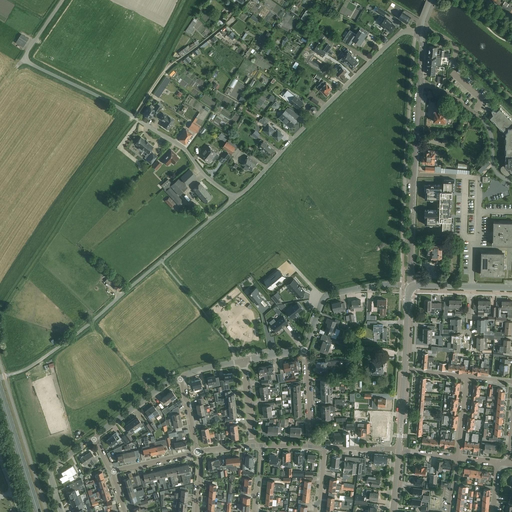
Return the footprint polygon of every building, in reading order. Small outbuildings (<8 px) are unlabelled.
[(383,16),(386,12),(378,7),(376,11),(383,16)] [(301,18),(304,20),(310,10),(308,9),(307,11),(306,10),(301,18)] [(401,15),(399,18),(407,23),(408,22),(409,21),(409,20),(411,17),(406,14),(406,13),(403,12),(403,13),(402,12),(400,14),(401,15)] [(386,17),(380,24),(384,27),(385,28),(390,32),(391,30),(392,30),(393,29),(393,28),(395,26),(391,23),(390,21),(386,17)] [(194,18),(185,31),(190,35),(195,28),(193,27),(198,20),(194,18)] [(359,30),(356,35),(353,32),(346,42),(350,45),(353,41),(360,45),(364,38),(367,35),(362,32),(364,29),(361,28),(360,30),(359,30)] [(237,35),(232,31),(228,35),(233,39),(237,35)] [(314,51),(323,57),(326,52),(320,47),(322,44),(321,44),(326,36),(322,33),(318,39),(320,41),(319,43),(314,51)] [(20,35),(17,40),(16,42),(23,47),(28,39),(21,34),(20,35)] [(261,34),(258,38),(265,43),(268,39),(261,34)] [(324,50),(329,44),(325,41),(321,47),(324,50)] [(430,46),(429,56),(436,56),(444,57),(444,50),(440,50),(439,54),(437,54),(437,47),(430,46)] [(187,47),(178,53),(181,56),(189,50),(188,48),(187,47)] [(252,54),(255,50),(250,47),(245,54),(248,57),(251,53),(252,54)] [(345,52),(344,54),(355,65),(359,62),(351,54),(352,54),(348,49),(345,52)] [(341,55),(342,57),(340,59),(343,62),(344,61),(352,69),(355,65),(344,54),(343,53),(341,55)] [(428,60),(428,65),(436,65),(436,56),(429,56),(428,59),(429,59),(429,60),(428,60)] [(337,79),(339,77),(342,79),(345,76),(344,74),(346,72),(342,67),(341,67),(340,65),(338,67),(340,69),(334,75),(337,79)] [(427,72),(427,74),(435,75),(436,65),(428,65),(427,68),(428,69),(428,70),(427,69),(427,72)] [(154,95),(158,98),(171,80),(166,77),(154,95)] [(229,85),(233,88),(239,81),(235,78),(229,85)] [(326,83),(323,81),(317,87),(320,89),(326,96),(329,93),(328,92),(332,88),(326,83)] [(289,101),(297,108),(302,102),(294,95),(287,90),(284,94),(287,96),(285,98),(285,97),(285,98),(289,101)] [(275,109),(280,105),(277,101),(272,105),(275,109)] [(158,102),(157,104),(154,109),(148,106),(143,114),(150,119),(155,110),(158,112),(162,105),(158,102)] [(450,122),(450,115),(450,113),(450,112),(446,112),(443,111),(443,110),(442,110),(443,105),(435,105),(435,111),(434,111),(433,122),(446,123),(446,122),(449,122),(450,122)] [(285,111),(279,118),(290,128),(297,121),(291,115),(294,112),(288,108),(285,111)] [(506,162),(506,165),(505,165),(504,165),(503,165),(502,166),(501,166),(501,167),(501,168),(500,168),(500,169),(500,170),(501,170),(501,171),(501,172),(505,175),(509,175),(509,176),(511,172),(511,120),(510,118),(509,118),(506,115),(506,114),(502,110),(501,110),(500,109),(500,108),(497,112),(493,110),(491,111),(493,115),(490,118),(490,119),(492,120),(493,120),(496,123),(496,124),(499,128),(500,128),(503,131),(503,132),(505,133),(506,133),(506,135),(506,138),(506,143),(506,148),(506,149),(506,153),(506,154),(506,159),(506,160),(506,162)] [(168,116),(166,115),(163,113),(159,118),(163,121),(163,120),(164,121),(162,125),(168,130),(175,120),(168,116)] [(261,119),(259,122),(265,126),(269,120),(263,116),(262,119),(261,119)] [(192,123),(188,128),(196,133),(200,128),(192,123)] [(278,130),(276,131),(269,125),(263,131),(269,136),(271,134),(278,141),(284,135),(278,130)] [(185,144),(192,134),(186,130),(185,130),(179,138),(180,139),(179,140),(185,144)] [(258,132),(256,130),(252,135),(256,139),(260,134),(258,132)] [(148,142),(146,141),(146,140),(146,141),(141,137),(135,144),(139,147),(138,148),(143,152),(144,150),(148,153),(153,147),(148,143),(148,142)] [(266,143),(266,144),(263,141),(263,142),(261,140),(257,144),(259,146),(262,149),(260,151),(263,153),(265,151),(269,155),(273,149),(266,143)] [(232,154),(236,148),(227,141),(223,147),(232,154)] [(216,153),(217,152),(208,145),(200,156),(209,162),(211,159),(214,161),(218,155),(216,153)] [(167,166),(171,162),(173,164),(179,158),(174,154),(175,154),(171,150),(168,152),(169,153),(162,161),(167,166)] [(423,158),(423,163),(428,164),(429,164),(429,165),(434,165),(434,161),(437,162),(438,157),(435,157),(435,153),(437,154),(438,151),(428,150),(428,153),(424,153),(424,158),(423,158)] [(152,153),(148,157),(146,160),(151,164),(157,156),(152,153)] [(251,171),(257,163),(248,156),(242,164),(245,166),(243,169),(247,171),(248,169),(251,171)] [(156,170),(161,164),(157,161),(152,166),(156,170)] [(487,161),(478,170),(481,173),(490,163),(487,161)] [(187,185),(197,176),(189,168),(180,177),(187,185)] [(179,196),(188,188),(187,186),(179,178),(170,186),(179,196)] [(168,179),(161,185),(164,189),(171,183),(168,179)] [(425,213),(425,218),(426,218),(425,221),(428,221),(427,225),(440,225),(440,220),(443,220),(442,231),(453,231),(453,219),(451,219),(451,217),(451,216),(451,215),(450,215),(450,206),(451,206),(452,196),(452,195),(452,194),(452,192),(454,192),(455,180),(444,180),(444,190),(441,190),(441,185),(427,185),(427,188),(425,188),(425,192),(426,192),(426,196),(428,196),(428,200),(440,200),(440,202),(440,208),(440,210),(427,210),(427,213),(425,213)] [(212,197),(200,183),(193,189),(205,203),(212,197)] [(170,187),(165,192),(179,206),(184,202),(170,187)] [(171,208),(172,206),(175,204),(169,197),(165,201),(171,208)] [(511,222),(494,222),(493,241),(493,245),(511,245),(511,222)] [(442,258),(442,245),(442,239),(442,238),(436,238),(436,245),(434,245),(434,244),(429,244),(429,250),(429,258),(430,258),(430,257),(442,258)] [(481,275),(504,275),(504,252),(481,252),(481,275)] [(268,279),(266,281),(268,284),(272,288),(277,284),(281,281),(285,278),(279,270),(268,279)] [(105,281),(110,285),(113,281),(108,277),(105,281)] [(294,280),(288,285),(295,293),(298,297),(300,295),(304,291),(301,288),(299,285),(294,280)] [(118,283),(113,288),(118,292),(122,287),(118,283)] [(251,292),(248,294),(256,304),(263,299),(258,293),(257,294),(254,291),(252,292),(251,292)] [(274,294),(271,297),(277,304),(282,303),(274,294)] [(370,301),(370,302),(370,311),(374,311),(374,307),(378,307),(377,308),(381,308),(381,310),(380,315),(386,315),(386,311),(386,308),(386,300),(378,299),(378,303),(374,303),(374,301),(370,301)] [(354,307),(361,306),(361,300),(352,301),(352,305),(351,305),(351,311),(354,310),(354,307)] [(433,313),(435,314),(435,309),(441,309),(441,303),(437,303),(431,303),(431,300),(425,300),(425,310),(430,310),(430,312),(431,313),(432,313),(433,313)] [(496,307),(496,317),(500,317),(501,311),(508,311),(508,301),(502,301),(502,307),(496,307)] [(341,302),(332,303),(333,304),(332,304),(332,307),(333,307),(334,310),(334,312),(343,311),(343,310),(346,309),(344,303),(341,304),(341,302)] [(290,306),(285,310),(292,319),(297,315),(299,313),(303,310),(297,303),(293,306),(291,307),(290,306)] [(272,325),(271,325),(277,332),(283,327),(284,325),(288,322),(283,316),(276,322),(272,325)] [(502,327),(505,327),(511,328),(511,327),(511,321),(506,321),(506,317),(500,317),(496,317),(496,321),(503,321),(502,327)] [(335,319),(335,321),(327,318),(326,322),(328,323),(327,324),(333,326),(334,325),(338,326),(340,320),(335,319)] [(383,328),(383,325),(383,324),(377,324),(377,321),(367,321),(367,324),(374,324),(373,331),(383,331),(383,339),(387,339),(387,328),(383,328)] [(327,324),(325,332),(332,334),(334,334),(336,328),(337,329),(338,326),(334,325),(333,326),(327,324)] [(423,334),(424,334),(424,335),(431,335),(434,335),(434,331),(434,326),(428,325),(428,328),(424,328),(424,331),(423,331),(423,334)] [(484,331),(484,334),(494,335),(494,331),(490,331),(487,331),(487,325),(484,325),(478,325),(477,331),(484,331)] [(494,335),(504,336),(504,333),(511,334),(511,328),(505,327),(505,330),(501,330),(501,332),(494,331),(494,335)] [(322,342),(320,350),(328,353),(330,347),(331,344),(330,343),(331,339),(332,339),(332,340),(336,341),(337,339),(336,339),(331,337),(329,336),(322,334),(321,337),(320,341),(322,342)] [(477,343),(487,343),(487,338),(489,338),(489,339),(494,339),(494,335),(484,334),(484,337),(477,337),(477,343)] [(501,340),(500,345),(510,346),(511,340),(504,339),(504,336),(494,335),(494,339),(501,340)] [(442,347),(442,351),(453,352),(453,348),(460,348),(460,343),(451,342),(450,347),(447,347),(442,347)] [(477,349),(483,349),(483,354),(491,353),(491,349),(487,349),(487,346),(486,346),(487,343),(477,343),(477,349)] [(423,353),(422,360),(427,361),(431,361),(434,361),(441,362),(441,358),(434,357),(432,357),(432,358),(428,357),(428,354),(423,353)] [(317,369),(317,370),(320,370),(320,371),(321,372),(322,373),(323,373),(324,373),(325,372),(325,371),(325,370),(326,370),(325,366),(326,366),(340,365),(339,358),(333,359),(333,358),(325,359),(325,362),(317,363),(317,367),(316,367),(317,369)] [(460,365),(459,373),(462,373),(465,373),(467,373),(468,366),(468,360),(464,359),(464,363),(465,364),(465,366),(460,365)] [(508,365),(507,365),(508,359),(502,359),(501,364),(500,364),(499,374),(502,374),(502,375),(506,375),(506,374),(507,374),(508,365)] [(368,366),(369,366),(369,369),(372,369),(372,371),(374,371),(374,374),(381,374),(381,372),(383,372),(383,366),(384,366),(385,366),(386,362),(384,362),(384,361),(373,360),(373,361),(370,360),(370,364),(368,364),(368,366)] [(299,372),(298,369),(297,365),(296,361),(290,362),(291,370),(292,373),(292,376),(290,377),(291,381),(296,380),(295,376),(295,375),(295,373),(294,374),(294,373),(299,372)] [(273,365),(266,366),(267,374),(269,379),(272,379),(271,374),(275,373),(273,365)] [(259,368),(258,369),(258,370),(259,371),(260,372),(261,375),(264,375),(265,379),(268,379),(267,374),(266,366),(259,367),(259,368)] [(473,367),(470,367),(470,373),(472,374),(474,374),(478,375),(479,367),(473,367)] [(232,373),(223,374),(224,383),(233,382),(232,373)] [(220,385),(218,377),(215,378),(215,376),(207,378),(208,385),(212,384),(213,387),(220,385)] [(421,378),(420,385),(432,386),(433,383),(431,383),(431,382),(427,381),(427,382),(426,382),(426,379),(421,378)] [(202,389),(201,385),(200,379),(191,382),(193,388),(194,391),(202,389)] [(295,382),(289,382),(289,385),(290,385),(290,388),(291,391),(300,391),(300,384),(296,384),(296,382),(295,382)] [(450,391),(452,391),(452,392),(453,393),(453,396),(458,396),(458,394),(459,394),(459,388),(453,387),(446,387),(445,391),(450,392),(450,391)] [(200,397),(204,396),(208,395),(206,389),(203,390),(204,394),(200,395),(200,397)] [(472,395),(472,398),(475,398),(480,399),(480,395),(479,395),(480,391),(473,390),(472,395)] [(167,395),(171,400),(173,398),(174,399),(176,398),(172,391),(169,393),(167,394),(168,395),(167,395)] [(221,401),(234,400),(234,394),(230,394),(230,391),(224,392),(224,395),(227,395),(228,398),(221,398),(221,401)] [(171,400),(167,395),(161,399),(165,404),(168,402),(169,403),(171,401),(171,400)] [(448,398),(451,398),(451,404),(457,405),(458,399),(458,396),(453,396),(449,395),(448,398)] [(197,410),(207,409),(210,408),(210,405),(207,406),(206,405),(203,406),(203,404),(204,404),(203,398),(198,399),(199,404),(196,405),(197,410)] [(385,407),(386,399),(382,399),(382,398),(378,398),(378,399),(374,398),(374,402),(378,402),(377,406),(385,407)] [(478,407),(478,403),(481,403),(482,399),(475,398),(472,398),(472,401),(471,406),(478,407)] [(274,403),(265,404),(262,404),(263,406),(262,406),(263,412),(271,410),(271,407),(273,407),(272,405),(274,405),(274,403)] [(156,418),(160,415),(162,414),(156,406),(154,408),(153,405),(149,408),(154,415),(156,418)] [(478,407),(471,406),(470,412),(470,414),(475,415),(476,415),(476,413),(477,413),(477,411),(479,411),(479,412),(484,412),(484,408),(478,407)] [(172,419),(170,419),(170,422),(180,420),(179,414),(179,410),(178,407),(176,407),(172,410),(172,411),(170,412),(170,416),(172,415),(172,419)] [(154,415),(149,408),(145,411),(146,413),(144,415),(150,422),(152,421),(150,418),(154,415)] [(236,411),(226,413),(226,415),(229,415),(229,418),(225,418),(225,422),(232,421),(232,418),(236,417),(236,411)] [(445,415),(444,419),(457,421),(458,416),(456,416),(456,413),(452,412),(451,416),(449,416),(445,415)] [(467,417),(467,422),(481,424),(481,420),(477,419),(477,420),(474,420),(475,418),(475,415),(470,414),(470,417),(467,417)] [(205,415),(198,416),(200,422),(202,421),(203,424),(210,423),(209,419),(209,417),(206,418),(205,418),(205,415)] [(137,417),(134,419),(133,418),(130,420),(136,428),(139,425),(141,428),(145,425),(143,423),(142,423),(137,417)] [(273,426),(273,435),(278,435),(278,432),(280,432),(281,427),(285,427),(285,419),(281,419),(281,423),(278,423),(278,427),(273,426)] [(289,419),(285,419),(285,427),(288,427),(288,433),(290,433),(290,436),(295,436),(296,427),(291,427),(291,424),(288,423),(289,419)] [(448,424),(450,424),(450,426),(451,426),(451,429),(456,430),(457,427),(457,421),(444,419),(444,424),(448,424)] [(126,426),(128,429),(126,430),(128,433),(130,436),(134,432),(133,430),(136,428),(130,420),(127,423),(128,424),(126,426)] [(422,428),(425,428),(429,428),(429,425),(427,425),(427,424),(424,423),(424,424),(422,424),(423,421),(417,420),(417,427),(422,428)] [(148,423),(154,431),(157,428),(152,421),(149,424),(148,423)] [(387,422),(376,422),(376,431),(376,439),(388,439),(388,432),(387,432),(387,422)] [(466,428),(466,431),(472,431),(472,429),(473,429),(474,427),(476,427),(476,428),(480,428),(481,424),(467,422),(466,428)] [(154,431),(148,423),(145,425),(149,432),(150,432),(153,430),(154,431)] [(300,428),(296,427),(295,436),(300,436),(300,433),(303,433),(303,424),(301,424),(300,428)] [(226,433),(238,432),(237,425),(230,426),(230,431),(226,431),(226,433)] [(208,427),(201,429),(202,436),(214,433),(213,431),(209,432),(208,427)] [(493,435),(493,438),(498,439),(498,436),(500,436),(501,429),(495,429),(491,428),(491,431),(492,431),(492,432),(495,433),(494,435),(493,435)] [(423,438),(422,443),(430,444),(431,433),(430,432),(429,436),(427,435),(427,438),(423,437),(423,438)] [(106,441),(108,444),(109,446),(110,446),(117,441),(117,442),(121,439),(116,433),(110,437),(110,438),(106,441)] [(124,435),(129,441),(129,442),(133,440),(130,436),(128,433),(124,435)] [(202,436),(204,443),(211,441),(210,437),(217,436),(217,434),(216,433),(214,433),(202,436)] [(350,445),(350,434),(343,434),(343,433),(334,433),(334,434),(333,434),(334,444),(343,444),(343,445),(350,445)] [(182,434),(178,435),(179,439),(179,442),(181,448),(187,447),(185,441),(182,441),(182,438),(183,438),(182,434)] [(146,446),(142,447),(144,456),(151,455),(149,448),(150,448),(147,437),(144,437),(144,440),(143,442),(144,443),(145,444),(146,446)] [(165,438),(165,440),(155,442),(156,446),(156,447),(157,453),(164,452),(163,445),(166,444),(167,446),(171,445),(169,437),(165,438)] [(154,447),(150,448),(149,448),(151,455),(157,453),(156,447),(156,446),(155,442),(153,442),(154,447)] [(484,449),(484,451),(490,452),(491,444),(481,443),(481,448),(484,449)] [(130,449),(127,449),(129,459),(135,458),(135,455),(134,451),(131,452),(130,449)] [(81,458),(80,459),(85,465),(90,462),(92,465),(96,461),(94,458),(95,458),(90,452),(84,457),(83,456),(81,457),(81,458)] [(314,462),(315,462),(316,455),(308,454),(307,460),(311,460),(310,469),(313,469),(314,462)] [(375,454),(374,462),(387,463),(388,455),(375,454)] [(278,457),(275,457),(275,455),(270,455),(270,458),(269,463),(275,463),(274,467),(278,467),(280,467),(280,462),(278,462),(278,457)] [(338,471),(339,468),(339,467),(343,467),(344,461),(340,461),(340,458),(336,457),(336,456),(334,456),(334,457),(333,457),(332,467),(335,467),(335,471),(338,471)] [(246,457),(245,460),(243,460),(243,469),(245,469),(245,465),(249,465),(249,469),(252,469),(252,466),(253,466),(253,459),(252,459),(252,457),(246,457)] [(344,472),(366,474),(371,475),(372,468),(365,467),(366,459),(356,458),(352,457),(352,458),(345,457),(344,472)] [(234,470),(232,458),(226,459),(226,466),(227,468),(230,468),(230,471),(234,470)] [(214,460),(208,461),(209,468),(213,468),(213,471),(219,470),(219,472),(218,472),(219,477),(224,476),(223,471),(223,466),(220,466),(219,460),(214,461),(214,460)] [(438,469),(442,469),(442,468),(443,461),(436,460),(435,468),(434,474),(438,475),(438,469)] [(443,461),(442,468),(450,469),(451,462),(443,461),(444,461),(443,461)] [(415,471),(415,472),(415,474),(425,475),(425,472),(430,472),(431,463),(428,463),(427,468),(424,468),(420,467),(420,468),(416,468),(416,469),(415,469),(415,471)] [(189,469),(188,464),(183,466),(185,475),(186,483),(188,483),(190,483),(190,472),(191,472),(191,468),(189,469)] [(69,479),(68,477),(76,472),(72,466),(66,470),(65,471),(64,470),(61,472),(64,476),(60,478),(62,483),(69,479)] [(173,475),(171,468),(166,470),(167,476),(170,475),(171,481),(174,481),(173,475)] [(482,470),(481,481),(483,482),(484,482),(485,478),(488,478),(488,479),(491,479),(491,475),(489,474),(489,471),(482,470)] [(93,482),(104,479),(102,472),(95,474),(97,479),(92,480),(93,482)] [(144,477),(141,478),(143,486),(146,486),(145,483),(151,482),(149,473),(143,475),(144,477)] [(434,474),(430,474),(430,478),(429,485),(437,486),(438,475),(434,474)] [(132,477),(129,478),(123,480),(125,486),(134,483),(134,484),(140,482),(138,475),(132,477)] [(304,482),(304,487),(311,488),(311,481),(306,480),(306,478),(301,477),(301,479),(300,479),(300,481),(304,482)] [(367,482),(372,482),(371,485),(379,486),(380,480),(372,479),(372,478),(367,477),(367,482)] [(68,497),(69,497),(70,499),(78,496),(75,491),(79,489),(78,486),(83,484),(81,479),(75,482),(76,486),(69,489),(70,492),(67,493),(66,493),(68,497)] [(93,482),(89,483),(90,485),(94,484),(94,485),(98,483),(99,487),(106,485),(104,479),(93,482)] [(448,487),(449,482),(442,481),(440,489),(443,490),(444,486),(448,487)] [(141,484),(140,482),(134,484),(134,483),(125,486),(127,491),(133,489),(132,487),(141,484)] [(94,496),(108,491),(106,485),(99,487),(101,491),(96,492),(89,495),(90,497),(94,496)] [(244,485),(244,489),(241,489),(240,493),(246,494),(246,492),(250,492),(251,485),(244,485)] [(304,487),(299,486),(299,488),(304,489),(303,493),(303,494),(310,495),(311,488),(304,487)] [(177,493),(177,496),(187,497),(188,491),(186,490),(186,488),(180,487),(180,490),(181,490),(181,493),(177,493)] [(367,489),(366,494),(370,495),(370,499),(378,500),(378,493),(370,492),(371,489),(367,489)] [(110,498),(108,491),(94,496),(95,498),(98,497),(98,498),(102,497),(104,500),(110,498)] [(141,503),(139,496),(145,494),(144,492),(128,497),(130,503),(133,502),(134,505),(140,503),(141,503)] [(298,495),(303,496),(302,500),(299,500),(298,503),(301,503),(306,504),(306,501),(309,502),(310,495),(303,494),(303,493),(299,493),(298,495)] [(84,505),(80,495),(78,496),(70,499),(72,506),(73,506),(74,508),(76,508),(82,505),(84,505)] [(421,501),(421,500),(420,500),(412,499),(412,506),(417,507),(421,508),(421,511),(426,511),(427,506),(420,505),(421,501)] [(296,511),(297,511),(299,511),(303,511),(306,511),(307,507),(305,506),(306,504),(301,503),(300,509),(297,509),(296,511)]
